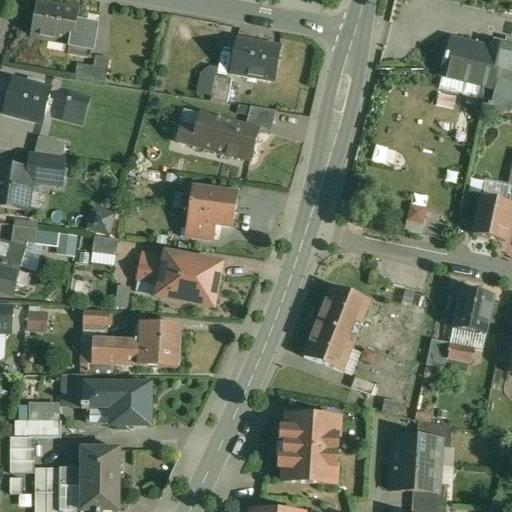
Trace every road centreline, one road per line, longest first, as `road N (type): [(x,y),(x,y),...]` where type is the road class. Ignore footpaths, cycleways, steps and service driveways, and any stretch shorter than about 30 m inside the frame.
road 1 (secondary): [(306,227),(253,373),(188,511)]
road 2 (residential): [(306,227),(511,273)]
road 3 (secondary): [(306,227),(347,119),(354,31)]
road 4 (secondary): [(354,31),(323,116),(306,227)]
road 5 (residential): [(171,0),(354,31)]
